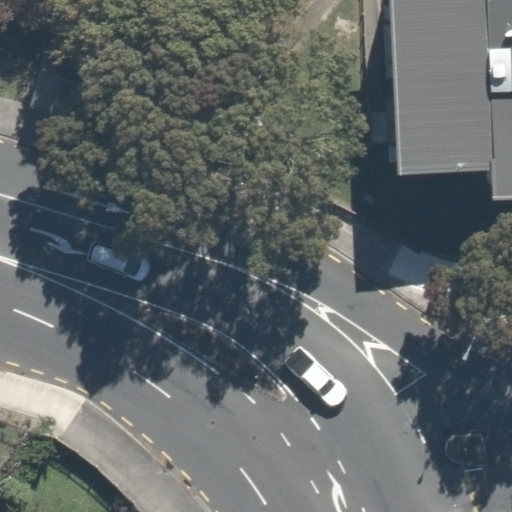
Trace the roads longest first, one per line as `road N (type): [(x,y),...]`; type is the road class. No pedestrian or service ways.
road 1 (secondary): [(146,267),(190,264),(258,276),(425,344),(511,394)]
road 2 (secondary): [(271,510),(228,450),(32,298),(0,283)]
road 3 (secondary): [(146,267),(250,330),(329,397),(372,461)]
road 4 (secondary): [(0,226),(146,267)]
road 5 (unclassified): [(372,461),(511,444)]
